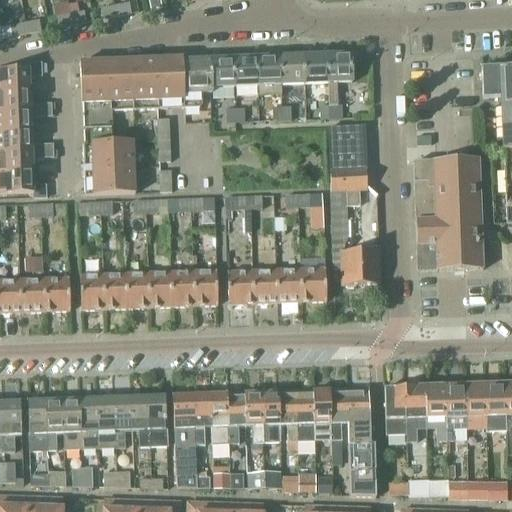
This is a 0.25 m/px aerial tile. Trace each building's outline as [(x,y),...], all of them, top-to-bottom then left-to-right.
[(158,0),(147,0),(150,12),(160,10),(158,0)] [(127,5),(114,8),(116,19),(129,16),(127,5)] [(114,8),(99,11),(101,22),(116,19),(114,8)] [(70,17),(72,28),(85,25),(83,14),(70,17)] [(57,31),(72,28),(70,17),(54,20),(57,31)] [(34,24),(25,26),(27,37),(40,34),(37,23),(34,24)] [(25,26),(9,29),(11,40),(27,37),(25,26)] [(208,62),(208,53),(182,53),(182,61),(182,63),(181,63),(182,97),(183,111),(200,110),(203,106),(203,97),(209,96),(208,62)] [(349,56),(325,57),(326,85),(327,108),(328,122),(342,121),(341,111),(341,108),(337,108),(336,84),(350,84),(349,56)] [(325,57),(301,58),(303,86),(326,85),(325,57)] [(301,58),(279,59),(280,87),(303,86),(301,58)] [(279,59),(254,60),(255,88),(280,87),(279,59)] [(254,60),(231,61),(232,89),(255,88),(254,60)] [(134,113),(159,112),(157,61),(132,62),(134,113)] [(182,97),(181,63),(182,63),(182,61),(157,61),(159,112),(183,111),(182,97)] [(211,90),(232,89),(231,61),(217,62),(208,62),(209,96),(212,96),(211,90)] [(134,113),(132,62),(109,63),(111,113),(134,113)] [(110,113),(111,113),(109,63),(78,64),(81,145),(111,145),(111,133),(110,113)] [(27,71),(0,72),(0,93),(29,93),(28,81),(31,78),(40,78),(40,65),(27,66),(27,71)] [(511,69),(480,71),(482,101),(498,101),(499,111),(511,110),(511,69)] [(29,93),(0,93),(0,113),(33,113),(33,119),(42,119),(41,107),(32,107),(29,104),(29,93)] [(49,106),(41,107),(42,119),(50,118),(49,106)] [(327,108),(318,109),(319,122),(328,122),(327,108)] [(511,110),(499,111),(504,225),(511,225),(511,110)] [(281,111),(271,112),(272,124),(281,124),(281,111)] [(290,111),(281,111),(281,124),(291,124),(290,111)] [(33,113),(0,113),(0,134),(30,133),(30,122),(32,119),(33,119),(33,113)] [(233,113),(224,113),(224,126),(233,126),(233,113)] [(244,113),(233,113),(233,126),(244,125),(244,113)] [(167,122),(156,123),(156,143),(168,142),(167,122)] [(361,208),(360,194),(365,194),(362,129),(327,131),(330,195),(344,195),(347,195),(348,209),(361,208)] [(30,133),(0,134),(0,154),(34,154),(34,160),(43,159),(43,148),(33,148),(30,145),(30,133)] [(168,142),(156,143),(157,166),(169,166),(168,142)] [(132,170),(131,144),(111,145),(81,145),(82,172),(132,170)] [(51,147),(43,148),(43,159),(51,159),(51,147)] [(34,154),(0,154),(0,175),(32,174),(31,163),(34,160),(34,154)] [(434,274),(463,273),(481,273),(478,163),(412,165),(416,274),(434,274)] [(83,198),(133,197),(132,170),(82,172),(83,198)] [(32,174),(0,175),(0,196),(31,196),(32,201),(44,200),(44,188),(35,189),(32,186),(32,174)] [(169,175),(157,175),(158,196),(170,195),(169,175)] [(330,195),(329,195),(330,224),(346,224),(345,209),(344,195),(330,195)] [(298,198),(284,199),(284,212),(299,212),(298,198)] [(308,198),(298,198),(299,212),(309,211),(308,198)] [(261,200),(224,201),(225,214),(261,213),(261,200)] [(213,201),(191,202),(192,216),(213,215),(213,201)] [(191,202),(166,203),(167,217),(192,216),(191,202)] [(145,204),(132,205),(133,218),(146,217),(145,204)] [(157,204),(145,204),(146,217),(157,217),(157,204)] [(111,205),(100,206),(100,219),(112,219),(111,205)] [(100,206),(87,206),(87,220),(100,219),(100,206)] [(52,208),(41,208),(41,222),(53,221),(65,221),(64,207),(52,208)] [(41,208),(28,208),(28,222),(41,222),(41,208)] [(284,220),(273,221),(274,234),(285,234),(284,220)] [(354,291),(353,288),(378,288),(376,250),(354,250),(354,255),(339,255),(340,289),(343,289),(343,291),(354,291)] [(301,271),(302,305),(324,304),(322,270),(301,271)] [(278,306),(302,305),(301,271),(276,272),(278,306)] [(253,307),(278,306),(276,272),(252,273),(253,307)] [(228,307),(253,307),(252,273),(226,274),(228,307)] [(194,275),(195,309),(216,308),(214,274),(194,275)] [(171,310),(195,309),(194,275),(170,276),(171,310)] [(149,311),(171,310),(170,276),(148,277),(149,311)] [(126,312),(149,311),(148,277),(124,278),(126,312)] [(104,313),(126,312),(124,278),(102,279),(104,313)] [(80,314),(104,313),(102,279),(79,280),(80,314)] [(43,282),(44,315),(68,315),(67,281),(43,282)] [(20,317),(44,315),(43,282),(19,283),(20,317)] [(0,317),(20,317),(19,283),(0,283),(0,317)] [(511,386),(503,387),(504,419),(511,418),(511,386)] [(503,387),(484,388),(486,433),(486,436),(496,435),(496,419),(504,419),(503,387)] [(463,388),(443,389),(445,444),(453,444),(453,434),(465,434),(463,388)] [(484,388),(463,388),(465,434),(486,433),(484,388)] [(443,389),(423,390),(424,422),(424,434),(435,433),(435,444),(445,444),(443,389)] [(404,390),(382,391),(382,392),(383,423),(384,423),(385,440),(405,439),(405,422),(404,390)] [(423,390),(404,390),(405,422),(405,439),(406,446),(416,445),(415,434),(424,434),(424,422),(423,390)] [(345,393),(344,393),(346,425),(346,447),(367,447),(365,392),(345,393)] [(328,393),(311,394),(312,427),(313,444),(319,444),(330,443),(328,393)] [(344,393),(328,393),(330,443),(339,443),(338,426),(346,425),(344,393)] [(311,394),(295,395),(297,445),(306,444),(305,427),(312,427),(311,394)] [(277,395),(260,396),(262,446),(272,446),(279,445),(278,428),(279,428),(277,395)] [(295,395),(277,395),(279,428),(285,428),(285,445),(297,445),(295,395)] [(260,396),(244,397),(245,430),(251,429),(252,447),(262,446),(260,396)] [(244,397),(227,398),(229,447),(238,447),(237,430),(245,430),(244,397)] [(209,398),(192,399),(194,448),(204,448),(203,431),(210,430),(209,398)] [(227,398),(209,398),(210,430),(210,448),(229,447),(227,398)] [(192,399),(172,400),(176,490),(195,489),(194,448),(192,399)] [(147,401),(130,402),(131,433),(138,433),(138,449),(149,448),(147,401)] [(163,401),(147,401),(149,448),(165,447),(163,401)] [(130,402),(113,403),(115,452),(124,451),(124,434),(131,433),(130,402)] [(96,403),(79,404),(81,453),(98,452),(96,403)] [(113,403),(96,403),(98,452),(115,452),(113,403)] [(56,436),(63,436),(62,404),(45,405),(46,454),(56,454),(56,436)] [(79,404),(62,404),(63,436),(63,454),(70,453),(81,453),(79,404)] [(18,405),(2,406),(4,455),(14,455),(13,438),(19,437),(20,437),(18,405)] [(29,455),(46,454),(45,405),(27,405),(29,455)] [(330,443),(331,468),(340,468),(339,443),(330,443)] [(285,445),(286,454),(297,453),(297,445),(285,445)] [(367,447),(346,447),(348,474),(374,473),(373,447),(367,447)] [(13,467),(4,468),(5,487),(13,487),(14,487),(14,482),(13,467)] [(82,472),(71,473),(72,490),(82,491),(82,472)] [(91,472),(82,472),(82,491),(92,491),(91,472)] [(374,473),(348,474),(348,498),(348,499),(374,500),(374,499),(374,473)] [(64,475),(47,475),(47,478),(47,490),(64,490),(64,475)] [(129,476),(116,477),(117,492),(129,492),(129,490),(129,476)] [(281,476),(262,477),(263,492),(280,492),(281,492),(281,480),(281,476)] [(47,478),(29,477),(30,489),(47,490),(47,478)] [(116,477),(103,477),(103,489),(103,492),(117,492),(116,477)] [(242,477),(228,478),(229,494),(243,493),(242,477)] [(262,477),(246,478),(247,493),(263,492),(262,477)] [(228,478),(213,478),(214,492),(214,494),(229,494),(228,478)] [(298,480),(281,480),(281,492),(282,496),(298,495),(298,484),(298,480)] [(209,482),(196,482),(196,489),(196,493),(209,492),(209,482)] [(139,490),(139,493),(151,493),(150,483),(139,483),(139,490)] [(162,483),(150,483),(151,493),(162,493),(162,491),(162,483)] [(315,483),(298,484),(298,495),(315,495),(315,483)] [(327,483),(315,483),(315,495),(327,495),(327,483)] [(426,483),(407,483),(407,486),(406,499),(406,500),(427,500),(426,483)] [(446,483),(426,483),(427,500),(446,499),(446,483)] [(407,486),(387,486),(388,499),(406,499),(407,486)] [(466,486),(448,486),(447,504),(465,504),(466,486)] [(487,486),(466,486),(465,504),(486,504),(487,486)] [(506,486),(487,486),(486,504),(506,504),(506,486)] [(61,511),(61,501),(0,499),(0,511),(177,511),(178,505),(102,503),(101,511),(61,511)]
